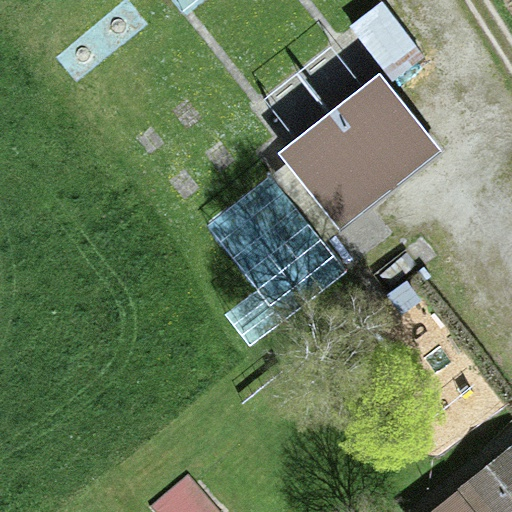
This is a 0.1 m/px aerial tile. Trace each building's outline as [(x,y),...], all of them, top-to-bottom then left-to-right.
[(424,53),(382,0),(379,0),(349,24),(392,78),(424,53)] [(389,81),(289,161),(341,226),(441,145),(389,81)] [(345,267),(268,170),(205,219),(282,317),(345,267)] [(411,272),(403,257),(377,272),(386,287),(411,272)] [(511,511),(511,436),(412,511),(511,511)]
